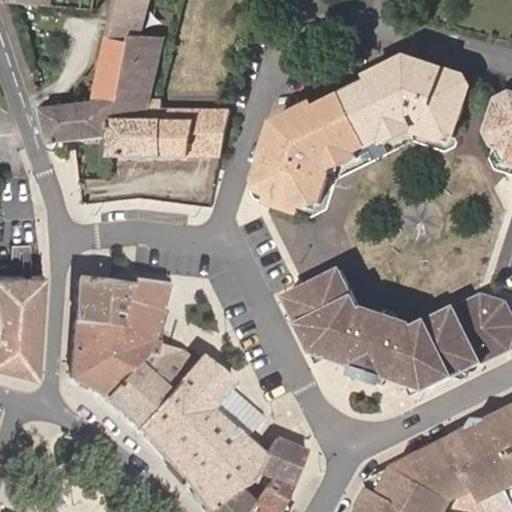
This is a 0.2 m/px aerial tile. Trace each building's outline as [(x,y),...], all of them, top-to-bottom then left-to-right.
[(147,120),(153,95),(166,38),(144,36),(150,7),(151,0),(117,0),(95,102),(42,108),(46,125),(49,143),(77,140),(111,136),(116,119),(147,120)] [(307,209),(319,205),(328,175),(329,173),(327,168),(408,128),(411,134),(412,133),(442,142),(452,137),(469,89),(465,78),(407,60),(367,80),(370,85),(316,111),(313,107),(272,128),(253,186),(265,197),(307,209)] [(511,96),(499,102),(489,132),(498,147),(511,151),(511,96)] [(111,155),(222,155),(231,110),(162,109),(161,120),(147,120),(116,119),(111,136),(111,155)] [(442,239),(443,218),(401,215),(400,236),(442,239)] [(392,376),(436,390),(511,350),(511,301),(487,294),(424,326),(421,328),(419,324),(375,310),(369,313),(366,307),(347,271),(292,299),(316,344),(322,355),(360,366),(392,376)] [(36,371),(43,275),(0,274),(0,367),(33,376),(36,371)] [(70,378),(106,399),(149,354),(156,356),(159,344),(151,342),(160,309),(167,285),(130,280),(129,287),(124,328),(73,321),(70,378)] [(76,280),(73,321),(124,328),(129,287),(76,280)] [(151,342),(159,344),(168,311),(160,309),(151,342)] [(172,388),(199,361),(183,347),(181,349),(159,344),(156,356),(153,364),(170,379),(167,384),(172,388)] [(106,399),(135,427),(172,388),(167,384),(170,379),(153,364),(156,356),(149,354),(106,399)] [(259,474),(266,457),(245,438),(212,409),(231,385),(232,383),(203,357),(199,361),(172,388),(135,427),(179,477),(205,511),(241,488),(253,479),(256,473),(259,474)] [(357,376),(385,385),(389,386),(392,376),(360,366),(357,376)] [(212,409),(245,438),(264,414),(231,385),(212,409)] [(383,511),(396,490),(511,427),(511,410),(381,480),(381,486),(366,511),(383,511)] [(451,511),(489,511),(484,501),(511,487),(511,427),(396,490),(383,511),(451,511)] [(266,457),(259,474),(268,478),(288,487),(305,450),(276,437),(266,457)] [(274,511),(276,510),(288,487),(268,478),(254,501),(246,511),(274,511)] [(205,511),(246,511),(254,501),(241,488),(205,511)]
